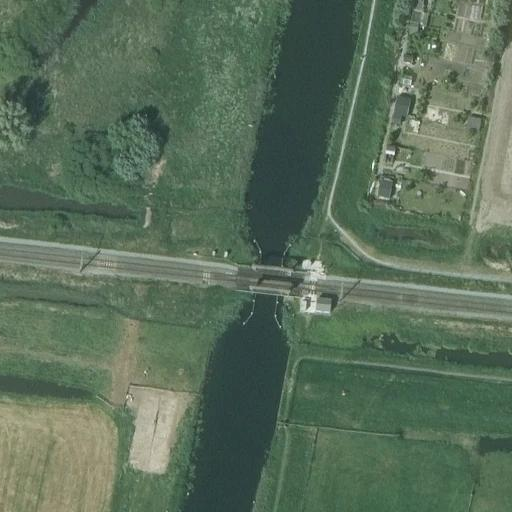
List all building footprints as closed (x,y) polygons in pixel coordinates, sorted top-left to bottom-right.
[(414,0),(412,12),(421,13),(423,0),(414,0)] [(410,25),(408,35),(417,37),(419,27),(410,25)] [(404,57),(402,66),(411,68),(412,59),(404,57)] [(398,87),(396,96),(405,97),(407,88),(398,87)] [(397,99),(393,117),(401,119),(407,120),(410,101),(397,99)] [(393,117),(391,126),(399,128),(401,119),(393,117)] [(468,119),(465,131),(478,134),(481,122),(468,119)] [(387,148),(385,156),(394,158),(395,149),(387,148)] [(380,183),(377,199),(389,202),(392,185),(380,183)] [(315,302),(314,315),(328,316),(330,303),(315,302)]
